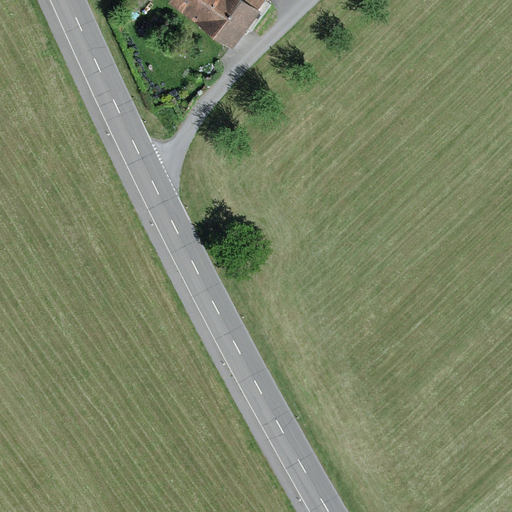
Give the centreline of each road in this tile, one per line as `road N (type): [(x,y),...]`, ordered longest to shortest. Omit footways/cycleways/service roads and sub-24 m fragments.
road 1 (primary): [(329,511),(147,172)]
road 2 (unclassified): [(147,172),(162,164),(219,87),(311,0)]
road 3 (primary): [(147,172),(68,0)]
